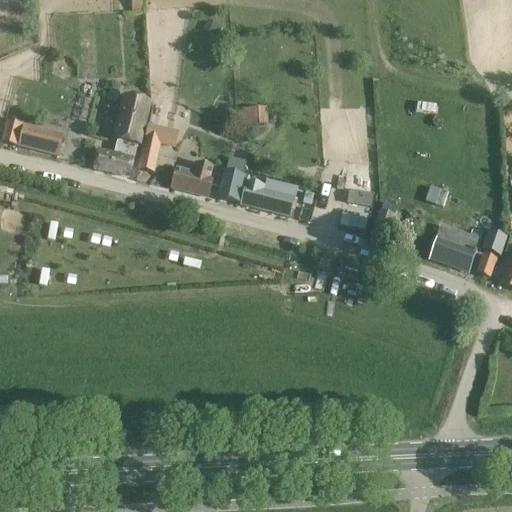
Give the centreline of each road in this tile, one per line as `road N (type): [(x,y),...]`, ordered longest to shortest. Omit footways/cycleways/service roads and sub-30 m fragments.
road 1 (residential): [(443,455),(487,330),(485,307),(470,290),(277,227),(0,157)]
road 2 (primary): [(0,478),(443,455)]
